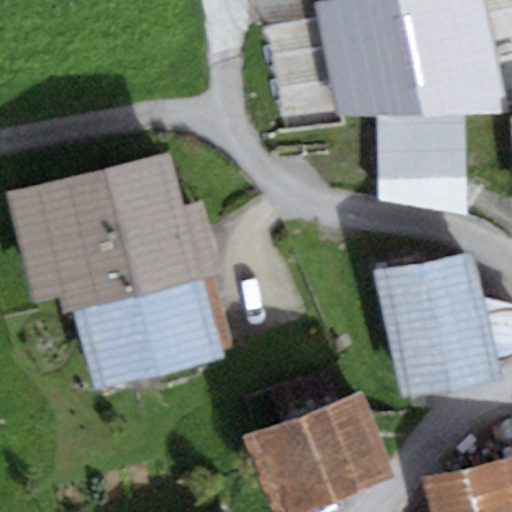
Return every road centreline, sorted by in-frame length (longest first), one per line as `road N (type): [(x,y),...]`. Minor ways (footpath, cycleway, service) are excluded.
road 1 (track): [(511,257),(491,235),(346,223),(242,121)]
road 2 (track): [(0,165),(242,121)]
road 3 (residential): [(511,383),(438,434),(374,511)]
road 4 (track): [(242,121),(234,0)]
